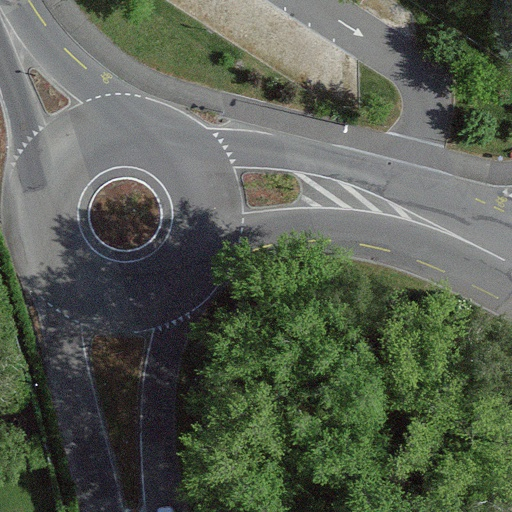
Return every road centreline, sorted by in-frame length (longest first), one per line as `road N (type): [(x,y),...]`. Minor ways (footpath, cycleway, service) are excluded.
road 1 (residential): [(511,255),(445,202),(396,183),(303,157),(176,155)]
road 2 (residential): [(197,248),(312,225),(374,229),(511,270)]
road 3 (secondary): [(68,273),(69,370),(104,511)]
road 4 (secondary): [(162,511),(162,363),(173,279)]
road 5 (secondary): [(0,15),(16,51),(86,146)]
road 6 (secondary): [(86,146),(66,161),(45,204),(45,229),(68,273)]
